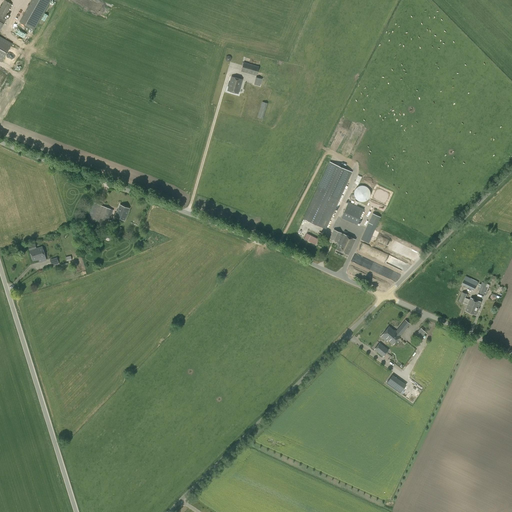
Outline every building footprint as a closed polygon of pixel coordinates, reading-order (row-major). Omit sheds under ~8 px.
[(0,16),(4,18),(12,4),(5,0),(0,8),(0,16)] [(34,30),(50,0),(31,0),(19,21),(34,30)] [(0,28),(5,20),(0,17),(0,61),(1,62),(12,43),(0,36),(0,28)] [(259,67),(243,63),(241,71),(256,76),(259,67)] [(228,91),(238,94),(242,80),(232,77),(228,91)] [(257,117),(263,119),(267,104),(262,102),(257,117)] [(351,172),(330,162),(304,219),(325,229),(351,172)] [(354,192),(354,193),(354,194),(354,195),(354,196),(355,196),(355,197),(356,198),(356,199),(357,199),(358,200),(359,200),(360,200),(360,201),(361,201),(362,201),(363,201),(364,201),(364,200),(365,200),(366,200),(366,199),(367,199),(368,198),(369,197),(369,196),(370,195),(370,194),(370,193),(370,192),(370,191),(370,190),(369,190),(369,189),(369,188),(368,188),(368,187),(367,187),(367,186),(366,186),(366,185),(365,185),(364,185),(363,185),(363,184),(362,184),(361,184),(361,185),(360,185),(359,185),(358,185),(358,186),(357,186),(356,187),(356,188),(355,188),(355,189),(354,189),(354,190),(354,191),(354,192)] [(364,209),(348,202),(341,217),(357,224),(364,209)] [(107,218),(110,219),(113,210),(94,203),(87,221),(103,228),(107,218)] [(115,217),(124,220),(129,208),(120,205),(115,217)] [(381,217),(373,213),(368,222),(361,240),(369,243),(376,226),(381,217)] [(333,230),(329,239),(339,244),(336,249),(348,255),(355,240),(343,234),(333,230)] [(307,234),(304,239),(315,244),(317,239),(307,234)] [(29,246),(33,261),(45,257),(42,247),(36,248),(35,244),(29,246)] [(474,290),(478,282),(466,276),(462,285),(474,290)] [(482,282),(478,292),(485,295),(490,285),(482,282)] [(466,298),(467,294),(462,292),(458,301),(468,305),(466,311),(476,315),(481,302),(470,298),(470,300),(468,299),(466,298)] [(393,344),(410,324),(405,320),(395,332),(389,327),(381,336),(385,340),(386,338),(393,344)] [(421,328),(415,334),(420,338),(425,332),(421,328)] [(382,358),(387,351),(378,344),(373,351),(382,358)] [(390,386),(396,378),(392,375),(386,383),(390,386)]
